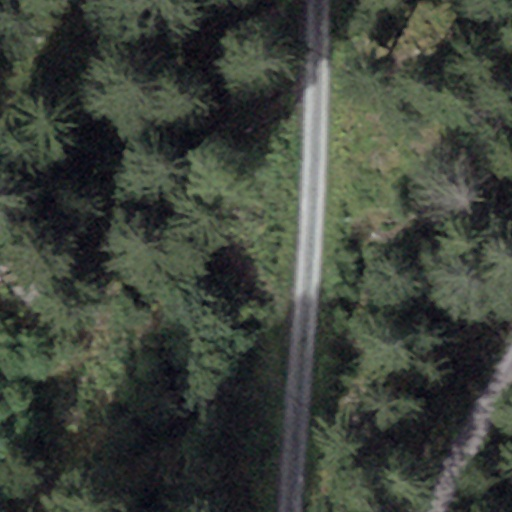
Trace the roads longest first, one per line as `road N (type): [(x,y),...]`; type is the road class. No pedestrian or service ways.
road 1 (track): [(284,511),(310,284),(322,0)]
road 2 (track): [(511,384),(443,511)]
